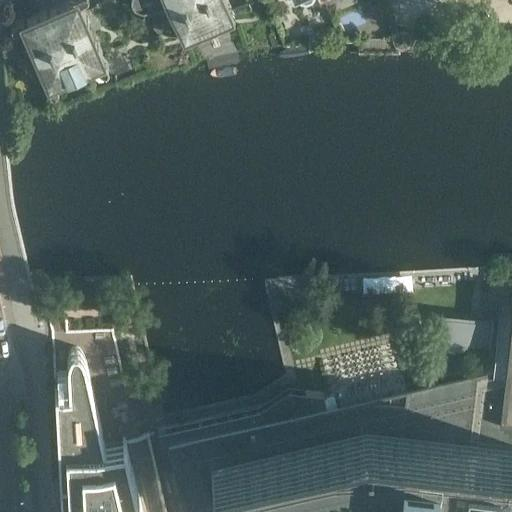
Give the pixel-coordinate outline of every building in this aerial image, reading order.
[(102,52),(94,33),(96,32),(91,20),(89,20),(81,2),(72,6),(69,0),(60,0),(27,15),(27,16),(31,23),(23,27),(23,26),(22,26),(22,27),(30,46),(28,47),(33,59),(35,58),(44,77),(44,78),(44,77),(45,77),(45,76),(52,73),(56,81),(97,64),(93,56),(101,52),(101,53),(102,53),(102,52)] [(234,15),(228,0),(130,0),(131,1),(131,3),(132,4),(133,6),(134,7),(136,8),(138,9),(139,10),(141,10),(143,9),(144,9),(165,0),(167,0),(183,37),(234,15)] [(410,38),(409,31),(402,30),(397,31),(394,36),(396,43),(399,44),(403,45),(409,44),(410,38)] [(399,54),(399,44),(396,43),(394,36),(358,38),(359,55),(399,54)] [(511,511),(511,303),(505,360),(406,384),(393,344),(322,361),(329,390),(323,392),(323,391),(288,387),(260,406),(165,428),(176,472),(168,474),(177,511),(511,511)] [(142,511),(134,474),(125,437),(104,441),(86,360),(85,356),(83,353),(81,350),(80,348),(78,347),(77,347),(76,346),(75,346),(73,347),(72,347),(71,348),(70,349),(70,350),(69,351),(68,354),(67,357),(67,359),(67,362),(69,389),(62,389),(62,390),(55,390),(61,511),(142,511)]
